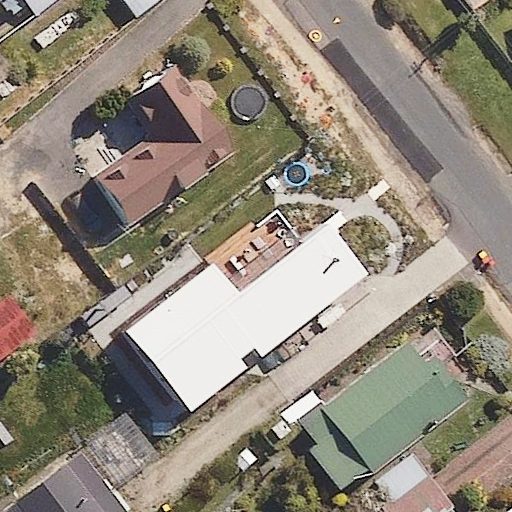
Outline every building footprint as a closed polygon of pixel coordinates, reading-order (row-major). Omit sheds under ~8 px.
[(0,0),(0,5),(8,17),(22,6),(31,18),(53,0),(0,0)] [(152,0),(119,0),(132,16),(152,0)] [(227,154),(167,69),(124,99),(152,138),(90,183),(122,229),(227,154)] [(110,276),(56,199),(0,238),(0,245),(51,318),(110,276)] [(395,268),(356,218),(322,245),(360,294),(395,268)] [(0,357),(36,331),(11,296),(0,303),(0,357)] [(408,341),(298,424),(312,443),(303,450),(337,495),(457,405),(408,341)] [(455,511),(410,454),(373,483),(388,502),(375,511),(455,511)] [(120,511),(77,455),(0,511),(120,511)]
